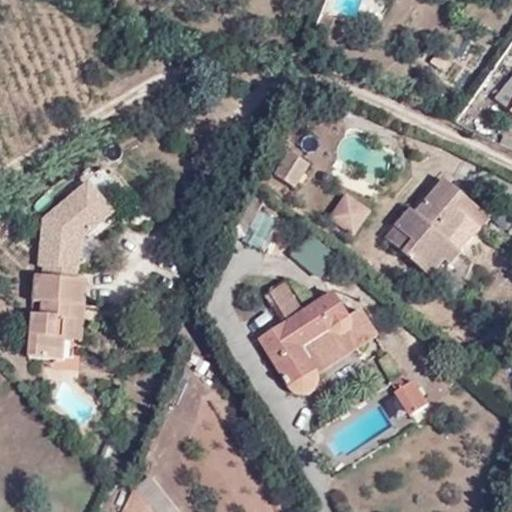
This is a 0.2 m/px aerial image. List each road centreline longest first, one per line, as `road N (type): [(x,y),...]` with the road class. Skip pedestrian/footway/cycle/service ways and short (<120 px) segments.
road 1 (residential): [(0,178),(150,85),(225,68),(300,72)]
road 2 (residential): [(300,72),(434,124),(511,165)]
road 3 (residential): [(300,72),(247,103),(198,192)]
